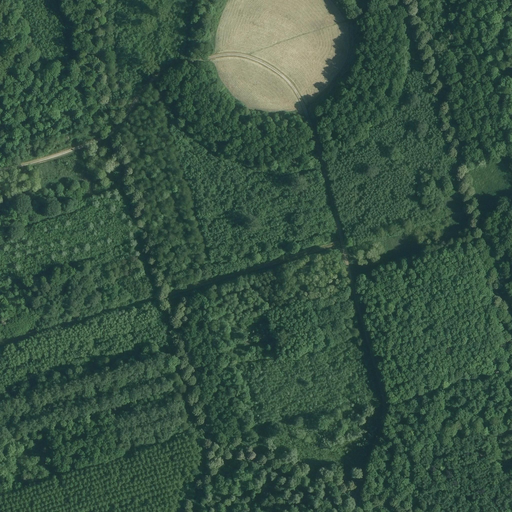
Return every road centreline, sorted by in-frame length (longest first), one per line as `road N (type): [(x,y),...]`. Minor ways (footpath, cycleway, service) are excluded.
road 1 (track): [(348,511),(384,411),(383,392),(321,159),(285,78),(236,55),(157,75),(116,132),(0,172)]
road 2 (track): [(511,325),(410,0)]
